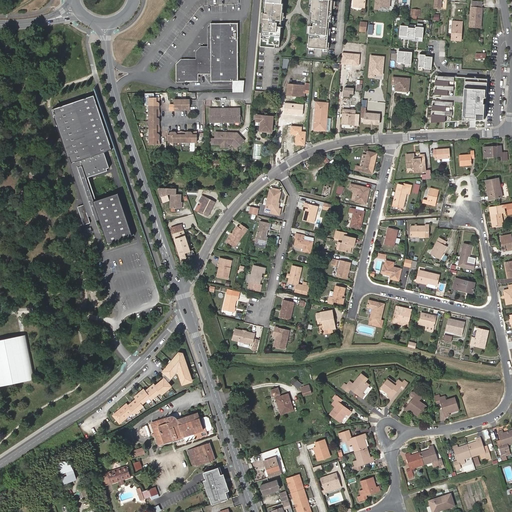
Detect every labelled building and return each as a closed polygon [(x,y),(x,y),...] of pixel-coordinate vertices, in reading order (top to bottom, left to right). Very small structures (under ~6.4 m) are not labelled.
[(307,34),(306,47),(327,49),(328,42),(325,42),(328,23),(333,23),(333,17),(329,17),(330,8),(334,9),(334,2),(328,1),(327,0),(261,0),(260,24),(259,39),(260,39),(259,46),(273,47),(273,45),(277,46),(278,36),(278,27),(275,26),(275,23),(272,23),(273,21),(278,22),(280,4),(278,4),(278,0),(309,0),(309,12),(311,12),(310,20),(316,20),(315,24),(311,24),(311,26),(307,26),(306,34),(307,34)] [(391,8),(391,0),(376,0),(376,9),(381,10),(381,7),(391,8)] [(483,2),(472,1),(470,27),(481,28),(483,2)] [(460,22),(453,21),(452,40),(461,41),(462,26),(460,26),(460,22)] [(201,50),(205,50),(210,49),(210,24),(207,28),(207,36),(206,48),(200,48),(199,49),(196,53),(196,60),(181,61),(175,66),(176,83),(178,83),(178,66),(182,63),(198,62),(198,53),(201,50)] [(198,75),(209,75),(211,75),(211,83),(232,82),(238,82),(238,24),(210,24),(210,49),(205,50),(201,50),(198,53),(198,62),(182,63),(178,66),(178,83),(198,83),(198,75)] [(407,26),(399,26),(398,36),(406,37),(406,38),(414,39),(414,37),(422,38),(423,28),(415,27),(414,28),(407,28),(407,26)] [(411,53),(397,51),(395,63),(403,63),(403,64),(410,65),(411,53)] [(360,54),(343,53),(342,64),(359,65),(360,54)] [(369,77),(384,78),(385,56),(371,55),(369,77)] [(424,55),(419,55),(417,67),(423,68),(423,69),(430,69),(431,57),(424,57),(424,55)] [(453,82),(453,77),(436,76),(436,80),(434,80),(434,86),(436,86),(436,89),(434,90),(433,95),(446,95),(447,91),(452,91),(452,86),(447,86),(447,82),(453,82)] [(409,92),(410,79),(393,77),(392,84),(396,85),(395,90),(409,92)] [(464,120),(485,119),(486,103),(484,103),(485,97),(486,97),(487,79),(466,78),(465,100),(464,120)] [(232,82),(232,92),(243,92),(245,82),(238,82),(232,82)] [(310,94),(311,83),(305,83),(305,85),(288,84),(287,95),(305,97),(305,93),(310,94)] [(354,94),(354,88),(345,88),(344,97),(350,97),(350,94),(354,94)] [(110,168),(105,152),(115,149),(97,95),(51,108),(84,204),(78,206),(84,224),(90,222),(88,216),(87,212),(93,210),(94,214),(98,213),(107,242),(134,234),(123,199),(120,199),(118,194),(96,201),(88,177),(108,171),(108,168),(110,168)] [(152,98),(152,106),(162,106),(163,98),(152,98)] [(360,122),(384,124),(385,115),(365,113),(366,100),(362,99),(360,122)] [(178,111),(186,112),(186,101),(178,100),(178,111)] [(452,107),(452,102),(434,101),(434,105),(431,105),(431,111),(433,111),(433,115),(431,115),(430,123),(444,122),(444,116),(451,116),(451,112),(444,111),(444,106),(452,107)] [(325,125),(327,125),(329,103),(318,102),(318,107),(316,107),(315,128),(325,130),(325,125)] [(304,104),(285,103),(284,114),(303,116),(304,104)] [(210,108),(210,123),(241,122),(240,108),(210,108)] [(342,124),(354,125),(356,110),(343,110),(342,124)] [(257,115),(256,125),(261,126),(260,130),(271,131),(272,117),(257,115)] [(302,127),(292,126),(291,134),(296,134),(296,145),(306,146),(307,131),(302,131),(302,127)] [(152,128),(152,136),(162,136),(162,128),(152,128)] [(237,133),(216,132),(216,144),(219,144),(229,144),(233,144),(236,147),(244,140),(243,140),(237,133)] [(162,136),(152,136),(152,144),(162,144),(162,141),(162,136)] [(260,159),(261,144),(254,144),(253,158),(260,159)] [(484,147),(485,154),(494,153),(494,156),(502,155),(503,155),(503,160),(507,160),(507,152),(503,153),(502,153),(501,146),(484,147)] [(434,150),(434,156),(438,156),(438,159),(450,158),(449,149),(434,150)] [(368,151),(367,155),(364,167),(361,166),(356,165),(355,169),(363,171),(372,173),(377,153),(368,151)] [(471,154),(460,155),(460,166),(472,165),(471,159),(474,158),(474,151),(471,151),(471,154)] [(406,154),(407,167),(415,167),(415,172),(426,171),(424,154),(420,155),(420,156),(415,156),(414,154),(406,154)] [(222,168),(222,159),(208,159),(207,168),(222,168)] [(498,178),(486,181),(489,199),(502,197),(500,184),(498,178)] [(509,196),(506,183),(500,184),(502,197),(509,196)] [(358,191),(356,201),(366,203),(369,188),(351,184),(350,189),(358,191)] [(398,185),(393,205),(403,207),(407,194),(409,194),(411,186),(404,184),(403,186),(398,185)] [(337,185),(335,193),(342,194),(344,187),(337,185)] [(423,202),(435,205),(439,190),(431,188),(427,200),(424,199),(423,202)] [(275,209),(276,204),(279,193),(268,191),(264,209),(270,210),(269,213),(277,216),(279,210),(277,209),(275,209)] [(176,194),(172,193),(171,207),(181,208),(181,201),(182,194),(176,194)] [(211,209),(212,210),(216,201),(203,195),(199,202),(203,203),(199,211),(207,216),(211,209)] [(304,210),(304,211),(302,221),(314,224),(318,207),(304,204),(302,209),(304,210)] [(493,227),(503,225),(501,213),(505,212),(504,208),(504,206),(490,208),(493,227)] [(349,212),(353,214),(351,226),(360,228),(365,211),(350,207),(349,212)] [(265,238),(266,235),(264,235),(265,233),(266,233),(267,231),(268,232),(269,225),(259,223),(254,243),(265,245),(267,238),(265,238)] [(411,236),(426,236),(426,233),(429,233),(429,224),(425,224),(425,226),(410,226),(411,236)] [(171,228),(173,234),(184,231),(182,225),(171,228)] [(231,236),(229,238),(226,243),(234,248),(246,231),(240,226),(237,230),(236,229),(231,236)] [(398,231),(389,228),(385,243),(394,246),(398,231)] [(184,231),(173,234),(181,259),(186,257),(184,253),(190,251),(184,231)] [(344,240),(343,242),(341,242),(339,250),(350,252),(352,245),(354,245),(356,238),(347,236),(348,233),(338,231),(336,240),(340,241),(340,240),(344,240)] [(511,238),(511,234),(501,236),(504,252),(511,250),(511,238)] [(310,254),(312,243),(303,241),(304,237),(295,235),(294,239),(296,240),(294,248),(302,250),(301,253),(310,254)] [(431,253),(440,258),(447,246),(445,245),(447,241),(439,237),(431,253)] [(474,264),(468,262),(472,245),(464,243),(458,266),(473,269),(474,264)] [(405,265),(411,267),(413,260),(407,259),(406,259),(405,258),(403,265),(405,265)] [(219,266),(218,268),(216,279),(226,281),(229,269),(224,268),(225,261),(219,259),(218,263),(219,264),(219,266)] [(335,259),(333,265),(339,266),(337,275),(347,278),(351,263),(335,259)] [(401,269),(384,265),(382,273),(391,275),(390,278),(399,280),(401,269)] [(259,281),(260,279),(261,274),(263,275),(264,270),(252,267),(248,284),(258,287),(259,281)] [(301,270),(291,267),(287,285),(295,287),(294,290),(307,293),(308,288),(297,286),(301,270)] [(417,281),(422,283),(423,281),(428,282),(437,284),(439,275),(419,270),(417,281)] [(453,288),(473,293),(475,283),(455,278),(453,288)] [(345,288),(336,286),(333,297),(332,300),(334,301),(343,303),(345,296),(344,296),(345,288)] [(233,313),(235,302),(236,302),(237,298),(226,295),(223,311),(224,311),(231,313),(233,313)] [(370,321),(380,324),(384,304),(369,300),(367,307),(373,308),(370,321)] [(283,301),(278,319),(289,322),(293,304),(283,301)] [(396,306),(394,317),(409,321),(412,309),(396,306)] [(318,323),(323,322),(324,330),(335,329),(332,310),(316,313),(318,323)] [(434,316),(433,317),(428,316),(428,314),(422,313),(419,324),(426,326),(435,328),(437,316),(434,316)] [(409,321),(394,317),(393,322),(408,326),(409,321)] [(448,318),(446,330),(462,334),(465,322),(448,318)] [(472,337),(470,344),(485,348),(489,331),(478,328),(476,338),(472,337)] [(275,337),(276,339),(274,349),(285,351),(289,333),(274,329),(272,336),(275,337)] [(242,334),(242,333),(233,331),(231,341),(238,343),(243,344),(243,343),(247,344),(248,344),(251,345),(253,336),(244,333),(244,334),(242,334)] [(24,336),(0,340),(0,387),(23,383),(34,381),(24,336)] [(192,381),(183,353),(178,353),(163,371),(170,378),(177,370),(182,384),(192,381)] [(350,389),(362,397),(364,394),(362,393),(369,385),(364,381),(367,378),(361,374),(359,377),(353,384),(350,381),(347,385),(344,384),(342,387),(348,392),(350,389)] [(143,389),(135,397),(136,398),(128,406),(126,404),(113,415),(120,423),(133,412),(134,413),(143,406),(141,405),(150,397),(152,399),(160,392),(162,394),(171,386),(164,378),(155,386),(154,384),(145,391),(143,389)] [(388,396),(391,398),(400,387),(403,389),(407,383),(404,381),(402,383),(398,380),(396,383),(388,378),(381,388),(389,394),(388,396)] [(297,379),(292,383),(297,388),(302,384),(297,379)] [(309,385),(301,387),(304,395),(311,393),(309,385)] [(281,394),(278,388),(271,390),(273,397),(281,394)] [(418,416),(426,406),(419,401),(421,397),(417,394),(419,392),(415,390),(411,395),(414,398),(405,409),(409,412),(410,410),(418,416)] [(281,414),(293,410),(288,394),(276,398),(281,414)] [(330,414),(340,421),(347,413),(349,415),(351,412),(340,403),(342,400),(336,395),(333,399),(335,400),(332,404),(336,407),(330,414)] [(449,415),(449,413),(458,409),(455,397),(446,400),(445,396),(440,398),(439,395),(435,396),(437,403),(440,402),(445,416),(449,415)] [(177,420),(176,419),(175,417),(174,417),(173,416),(171,417),(169,417),(151,423),(158,445),(184,436),(193,433),(194,435),(206,431),(201,417),(199,418),(197,413),(188,416),(177,420)] [(206,416),(201,417),(206,431),(210,429),(211,427),(208,417),(206,416)] [(511,444),(511,430),(503,434),(502,431),(499,432),(503,447),(500,448),(502,455),(506,454),(505,451),(510,449),(509,445),(511,444)] [(355,452),(367,448),(364,439),(366,438),(365,434),(351,438),(350,434),(347,435),(346,431),(338,433),(340,438),(343,437),(344,441),(346,440),(348,445),(352,443),(355,452)] [(477,442),(468,445),(472,457),(480,454),(481,459),(486,457),(487,460),(491,458),(489,451),(485,452),(480,438),(476,440),(477,442)] [(319,445),(314,447),(318,460),(330,456),(325,439),(317,441),(319,445)] [(215,459),(210,443),(188,451),(193,465),(196,463),(197,466),(215,459)] [(472,457),(468,445),(458,448),(457,446),(453,447),(458,461),(454,463),(457,470),(461,468),(460,466),(465,464),(463,460),(472,457)] [(420,453),(424,465),(433,462),(437,461),(439,466),(440,468),(444,466),(441,459),(438,461),(433,446),(429,448),(430,450),(420,453)] [(145,453),(143,447),(134,450),(135,456),(145,453)] [(371,457),(367,448),(355,452),(358,460),(354,462),(355,466),(353,467),(354,471),(361,469),(360,465),(374,460),(373,457),(371,457)] [(411,469),(424,465),(420,453),(411,456),(410,454),(406,455),(411,469),(407,471),(410,477),(414,476),(411,469)] [(280,469),(276,457),(264,460),(268,472),(280,469)] [(143,467),(140,460),(134,463),(136,470),(143,467)] [(130,477),(127,466),(108,472),(111,483),(130,477)] [(231,490),(225,472),(222,473),(220,467),(205,472),(207,479),(205,480),(210,497),(211,496),(213,504),(229,499),(227,491),(231,490)] [(111,483),(108,472),(103,474),(106,484),(111,483)] [(336,473),(321,478),(325,489),(340,484),(336,473)] [(299,475),(288,478),(298,511),(311,511),(311,509),(309,509),(306,499),(307,498),(304,489),(303,489),(301,484),(302,484),(299,475)] [(373,477),(361,481),(364,490),(360,491),(362,496),(359,497),(360,501),(367,498),(366,495),(380,490),(379,486),(376,487),(373,477)] [(278,480),(261,485),(264,494),(281,488),(278,480)] [(85,487),(79,490),(82,497),(88,494),(85,487)] [(159,497),(156,487),(142,491),(144,498),(151,496),(152,499),(159,497)] [(289,499),(287,491),(280,493),(282,500),(287,498),(288,499),(289,499)] [(442,507),(443,510),(454,507),(450,494),(428,501),(431,511),(442,507)]
